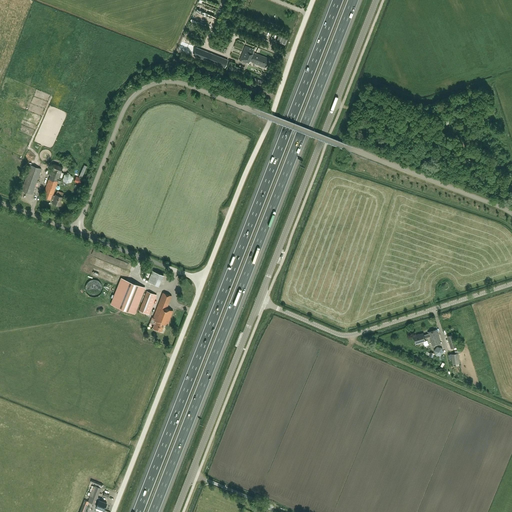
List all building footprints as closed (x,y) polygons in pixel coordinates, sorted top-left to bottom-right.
[(269,59),(253,53),(254,50),(245,46),(240,61),(249,64),(250,61),(266,68),(269,59)] [(209,61),(212,54),(197,47),(194,55),(209,61)] [(228,60),(212,54),(209,61),(224,67),(228,60)] [(53,195),(58,181),(57,181),(58,178),(59,178),(61,173),(63,166),(55,163),(52,170),(51,169),(48,175),(50,176),(44,192),(45,192),(44,197),(52,199),(54,200),(53,203),(60,205),(63,197),(62,197),(63,192),(57,190),(55,196),(53,195)] [(33,194),(41,169),(30,165),(21,190),(33,194)] [(71,182),(73,177),(69,173),(65,174),(63,179),(66,183),(71,182)] [(100,259),(110,263),(112,258),(102,254),(100,259)] [(129,273),(133,263),(118,256),(117,257),(123,260),(120,266),(124,268),(123,270),(129,273)] [(159,287),(164,276),(152,271),(148,282),(159,287)] [(111,304),(135,313),(145,288),(121,279),(111,304)] [(96,286),(85,288),(87,296),(102,293),(99,282),(95,283),(96,286)] [(149,314),(156,295),(147,291),(139,311),(149,314)] [(167,325),(173,311),(167,308),(172,296),(163,292),(153,317),(152,317),(150,323),(154,324),(153,328),(161,331),(164,324),(167,325)] [(441,343),(436,329),(428,332),(429,334),(424,335),(423,333),(413,336),(416,343),(426,340),(425,337),(429,336),(432,346),(441,343)] [(458,346),(454,334),(447,336),(451,348),(458,346)] [(443,354),(440,347),(433,351),(436,357),(443,354)] [(460,363),(459,353),(461,353),(460,350),(455,351),(456,353),(451,354),(453,364),(457,364),(458,366),(460,365),(460,363)] [(104,510),(106,503),(99,500),(100,498),(97,497),(101,489),(96,487),(90,502),(94,504),(95,503),(97,504),(96,507),(104,510)] [(84,511),(92,492),(88,490),(79,511),(84,511)]
